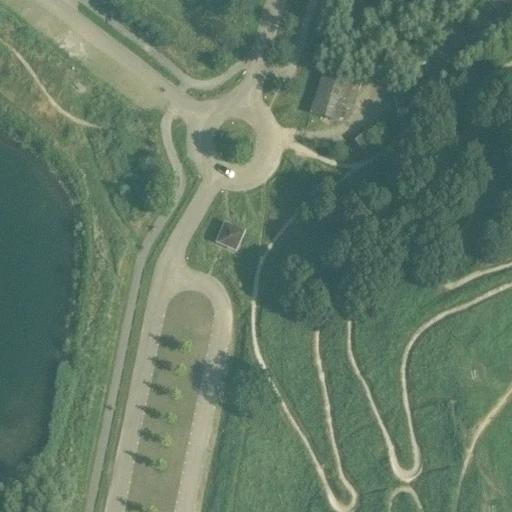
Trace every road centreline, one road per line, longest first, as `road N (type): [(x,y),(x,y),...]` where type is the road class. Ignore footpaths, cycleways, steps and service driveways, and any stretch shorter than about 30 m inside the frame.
road 1 (unclassified): [(205,118),(43,0)]
road 2 (unclassified): [(205,118),(196,142),(207,168),(227,178),(251,175),(267,157),(270,136),(245,106)]
